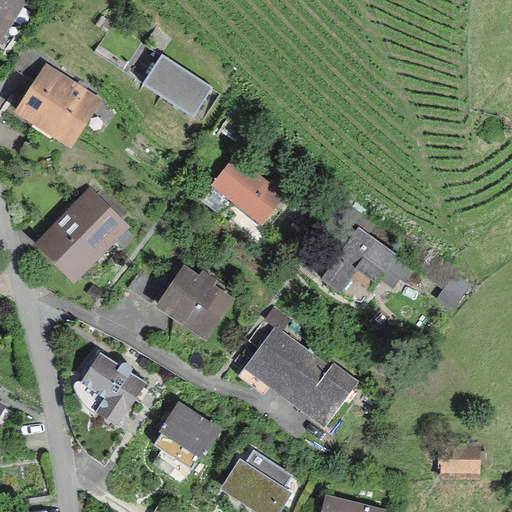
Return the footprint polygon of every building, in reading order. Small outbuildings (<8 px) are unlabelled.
[(0,0),(0,26),(16,2),(14,0),(0,0)] [(162,55),(143,84),(194,117),(213,88),(162,55)] [(97,102),(46,70),(23,106),(74,138),(97,102)] [(54,155),(28,144),(23,157),(49,168),(54,155)] [(276,190),(235,158),(214,185),(215,186),(216,185),(248,210),(246,212),(260,222),(275,203),(269,199),(276,190)] [(121,222),(93,196),(72,218),(66,212),(56,222),(62,228),(47,244),(75,269),(98,244),(100,245),(121,222)] [(360,228),(323,279),(341,292),(357,269),(375,282),(380,275),(394,285),(400,277),(406,281),(415,268),(360,228)] [(168,280),(144,264),(128,287),(151,304),(168,280)] [(199,279),(184,269),(160,305),(176,316),(178,313),(208,334),(230,301),(211,288),(216,281),(203,273),(199,279)] [(285,387),(313,349),(310,348),(309,350),(276,326),(243,370),(264,385),(271,377),(285,387)] [(313,349),(285,387),(310,406),(308,408),(329,423),(360,382),(335,363),(332,367),(314,354),(316,352),(313,349)] [(121,366),(100,353),(97,358),(95,357),(92,362),(89,366),(86,370),(83,375),(86,376),(82,382),(105,398),(96,412),(105,418),(88,444),(109,457),(126,432),(118,426),(146,383),(131,373),(132,368),(129,364),(125,363),(121,366)] [(165,429),(155,445),(192,469),(201,454),(202,455),(219,430),(179,405),(164,429),(165,429)] [(478,442),(443,443),(443,476),(477,475),(477,468),(485,468),(485,450),(478,450),(478,442)] [(254,450),(227,491),(229,492),(230,489),(255,505),(258,499),(274,509),(286,490),(285,489),(294,475),(254,450)] [(374,511),(375,508),(328,496),(324,511),(374,511)] [(177,511),(162,503),(156,511),(177,511)]
